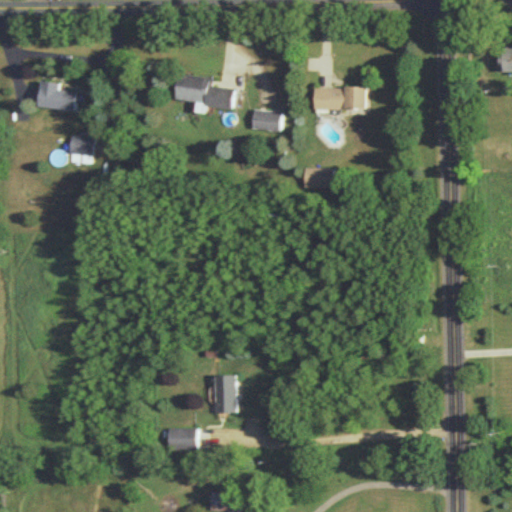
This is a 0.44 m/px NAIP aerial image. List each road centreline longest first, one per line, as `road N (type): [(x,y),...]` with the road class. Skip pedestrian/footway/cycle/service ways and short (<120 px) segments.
road 1 (tertiary): [(448,0),(457,511)]
road 2 (residential): [(0,7),(412,0)]
